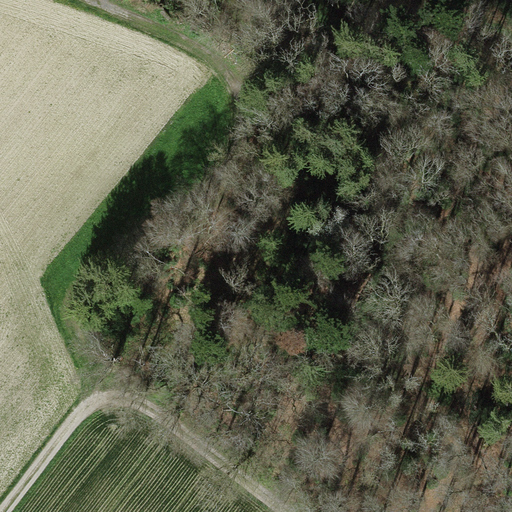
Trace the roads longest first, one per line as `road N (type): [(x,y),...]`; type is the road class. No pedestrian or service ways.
road 1 (track): [(113,405),(96,302),(208,208),(242,151),(220,48),(92,0)]
road 2 (track): [(113,405),(155,417),(285,511)]
road 3 (track): [(7,511),(81,419),(113,405)]
